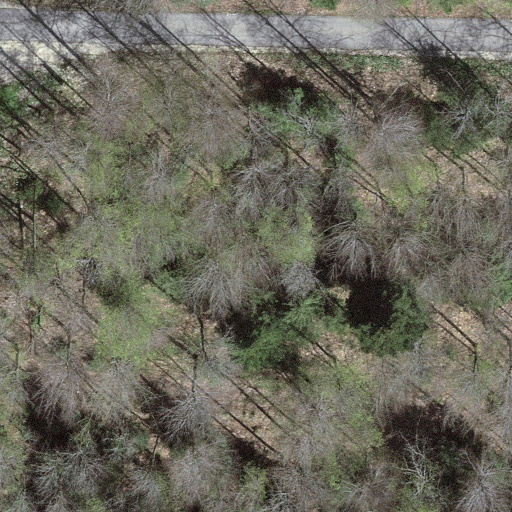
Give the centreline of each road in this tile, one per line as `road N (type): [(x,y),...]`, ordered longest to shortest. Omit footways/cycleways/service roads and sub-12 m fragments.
road 1 (track): [(0,328),(191,311),(511,351)]
road 2 (unclassified): [(511,43),(0,5)]
